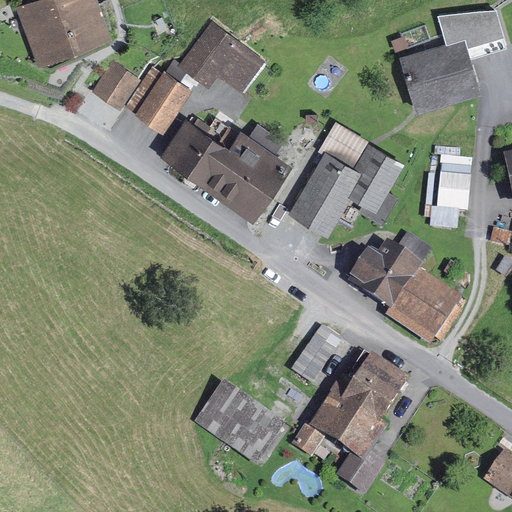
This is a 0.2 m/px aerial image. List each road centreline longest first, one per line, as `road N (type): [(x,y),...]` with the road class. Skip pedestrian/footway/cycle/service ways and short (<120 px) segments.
road 1 (residential): [(439,367),(95,139),(48,118)]
road 2 (residential): [(439,367),(487,288),(488,175),(500,87),(492,56)]
